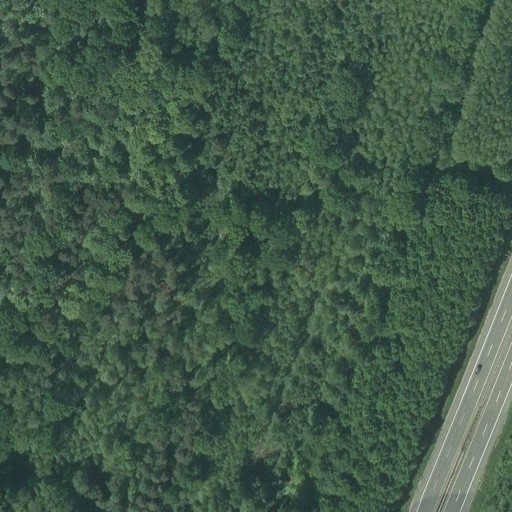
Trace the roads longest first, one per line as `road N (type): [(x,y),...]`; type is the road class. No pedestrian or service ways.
road 1 (motorway): [(511,292),(420,511)]
road 2 (motorway): [(459,511),(511,382)]
